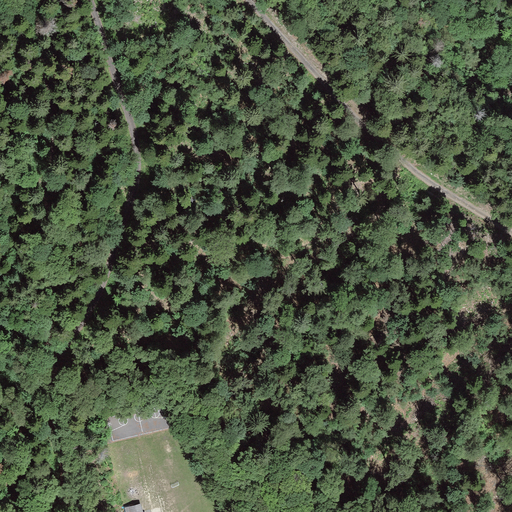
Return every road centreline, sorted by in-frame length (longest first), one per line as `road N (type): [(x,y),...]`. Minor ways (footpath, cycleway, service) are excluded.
road 1 (track): [(56,372),(105,278),(136,178),(135,142),(90,0)]
road 2 (track): [(247,0),(396,157),(511,230)]
road 3 (track): [(73,511),(56,372)]
